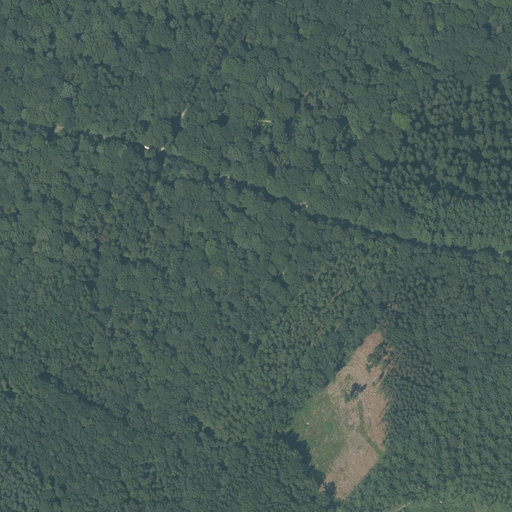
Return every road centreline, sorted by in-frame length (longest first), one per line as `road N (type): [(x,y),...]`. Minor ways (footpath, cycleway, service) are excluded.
road 1 (tertiary): [(0,122),(159,152),(391,240),(511,255)]
road 2 (unknown): [(349,193),(321,180),(288,132),(211,109),(172,46),(94,0)]
road 3 (track): [(300,209),(311,193),(357,191),(407,129),(511,90)]
road 4 (track): [(207,372),(284,272),(300,209)]
road 5 (track): [(153,162),(252,0)]
road 6 (unknown): [(349,193),(412,216),(511,211)]
road 7 (track): [(0,416),(76,288)]
road 8 (track): [(76,288),(153,162)]
road 9 (track): [(511,496),(454,483),(395,511)]
